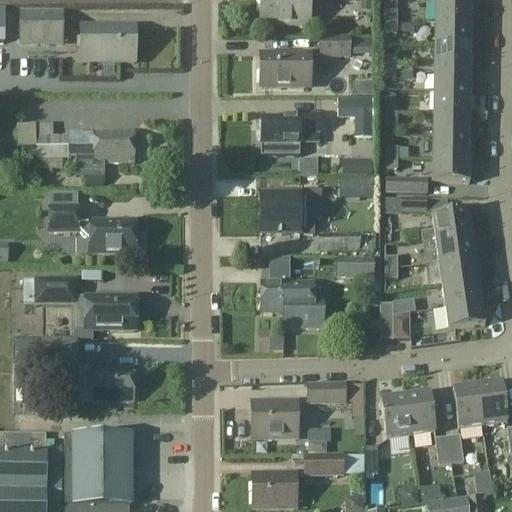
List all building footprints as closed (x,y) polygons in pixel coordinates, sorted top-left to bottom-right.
[(308,2),(323,2),(355,2),(355,0),(259,0),(260,28),(308,26),(308,2)] [(434,4),(434,25),(470,26),(470,18),(472,18),(470,6),(470,4),(471,4),(471,3),(433,2),(433,4),(434,4)] [(18,12),(18,46),(62,47),(63,13),(18,12)] [(396,14),(384,14),(384,25),(396,25),(396,14)] [(396,25),(384,25),(384,36),(396,36),(396,25)] [(470,49),(470,26),(434,25),(433,48),(470,49)] [(133,65),(134,29),(81,29),(80,64),(133,65)] [(348,39),(320,39),(320,59),(348,59),(348,39)] [(469,72),(470,49),(433,48),(433,71),(469,72)] [(308,57),(260,57),(260,90),(308,89),(308,57)] [(384,71),(396,70),(396,59),(384,59),(384,71)] [(396,81),(396,70),(384,71),(384,82),(396,81)] [(469,95),(469,72),(433,71),(433,94),(469,95)] [(468,118),(469,95),(433,94),(432,117),(468,118)] [(371,103),(338,103),(338,119),(355,119),(355,140),(371,140),(371,103)] [(384,105),(384,116),(397,116),(412,116),(412,105),(384,105)] [(397,127),(397,116),(384,116),(384,127),(397,127)] [(468,141),(468,118),(432,117),(432,140),(468,141)] [(298,159),(298,147),(298,146),(318,146),(318,135),(318,118),(283,118),(283,121),(260,121),(260,159),(298,159)] [(36,139),(51,139),(51,127),(36,127),(36,139)] [(93,134),(93,166),(93,176),(103,176),(103,166),(133,166),(133,134),(93,134)] [(51,139),(36,139),(36,161),(70,161),(69,139),(51,139)] [(468,164),(468,141),(432,140),(432,163),(468,164)] [(385,151),(385,162),(397,162),(397,151),(385,151)] [(370,162),(355,162),(355,178),(370,178),(370,162)] [(397,162),(385,162),(384,173),(397,173),(397,162)] [(468,164),(432,163),(431,185),(430,185),(430,186),(468,187),(468,185),(468,184),(470,171),(468,171),(468,164)] [(103,188),(103,176),(93,176),(85,176),(85,188),(103,188)] [(425,183),(385,182),(385,196),(425,197),(425,183)] [(338,183),(339,203),(374,202),(373,183),(338,183)] [(295,194),(260,194),(260,239),(314,238),(314,223),(321,222),(321,192),(295,193),(295,194)] [(425,203),(400,203),(400,215),(425,216),(425,203)] [(134,257),(134,252),(138,250),(139,244),(138,239),(134,237),(134,224),(89,224),(89,225),(77,225),(78,212),(49,211),(49,235),(77,236),(77,235),(79,235),(86,242),(89,242),(89,257),(134,257)] [(421,244),(434,242),(470,237),(469,230),(472,229),(467,218),(467,216),(468,216),(468,214),(430,219),(430,220),(431,220),(433,234),(420,235),(421,244)] [(315,253),(356,253),(356,236),(315,236),(315,253)] [(470,237),(434,242),(438,265),(473,260),(470,237)] [(384,271),(397,271),(397,260),(384,260),(384,271)] [(441,288),(477,283),(473,260),(438,265),(441,288)] [(85,274),(109,273),(108,261),(85,262),(85,274)] [(336,262),(336,280),(372,281),(372,263),(336,262)] [(397,282),(397,271),(384,271),(384,282),(397,282)] [(22,306),(35,306),(68,306),(73,306),(75,306),(75,299),(75,282),(35,282),(35,283),(22,283),(22,306)] [(477,283),(441,288),(444,311),(480,306),(477,283)] [(312,285),(288,284),(260,284),(260,316),(283,317),(283,332),(322,332),(322,301),(312,301),(312,285)] [(72,334),(72,343),(78,343),(91,343),(91,334),(135,334),(135,299),(84,299),(84,334),(72,334)] [(438,299),(428,300),(429,322),(439,321),(438,299)] [(480,306),(444,311),(447,332),(446,333),(446,334),(484,329),(484,327),(483,327),(483,326),(483,313),(481,313),(480,306)] [(379,307),(379,325),(392,325),(392,307),(379,307)] [(392,343),(392,325),(379,325),(379,343),(392,343)] [(78,365),(78,343),(38,342),(37,364),(78,365)] [(80,388),(91,388),(91,404),(133,404),(133,370),(91,369),(91,373),(80,373),(80,388)] [(500,387),(476,390),(482,430),(506,427),(500,387)] [(343,389),(343,406),(352,406),(352,422),(363,422),(363,388),(343,389)] [(343,406),(343,389),(307,389),(307,406),(343,406)] [(482,430),(476,390),(452,394),(457,433),(482,430)] [(404,400),(409,440),(434,437),(428,397),(404,400)] [(409,440),(404,400),(379,404),(385,444),(409,440)] [(254,410),(254,442),(295,441),(295,405),(279,405),(279,410),(254,410)] [(51,423),(83,424),(83,408),(51,407),(51,423)] [(136,422),(136,411),(117,412),(117,423),(136,422)] [(0,511),(60,511),(62,456),(45,456),(45,437),(0,436),(0,511)] [(129,511),(129,508),(134,508),(134,437),(66,437),(65,511),(129,511)] [(459,438),(446,440),(450,468),(463,466),(459,438)] [(438,469),(450,468),(446,440),(434,442),(438,469)] [(307,445),(307,456),(326,456),(326,445),(307,445)] [(377,487),(377,478),(377,450),(364,450),(364,478),(365,478),(365,487),(377,487)] [(342,478),(341,461),(305,461),(305,478),(342,478)] [(294,511),(294,478),(254,478),(254,511),(294,511)] [(401,510),(418,508),(416,491),(399,493),(401,510)] [(481,511),(479,500),(468,501),(469,511),(481,511)] [(362,511),(362,501),(344,502),(344,511),(362,511)] [(424,505),(424,511),(464,511),(463,501),(424,505)]
